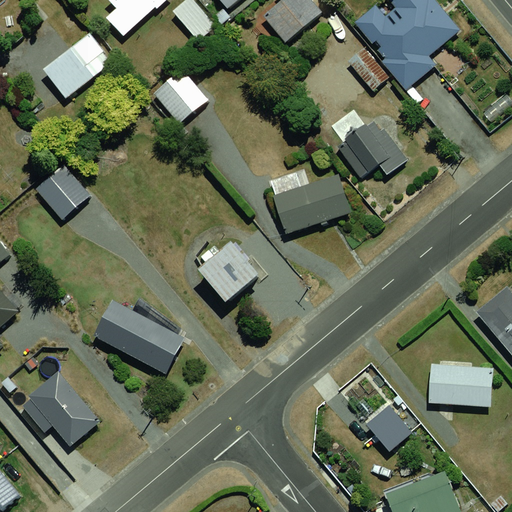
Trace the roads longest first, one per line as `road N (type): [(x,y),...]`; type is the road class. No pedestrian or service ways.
road 1 (residential): [(234,412),(511,180)]
road 2 (residential): [(115,511),(234,412)]
road 3 (residential): [(234,412),(316,511)]
